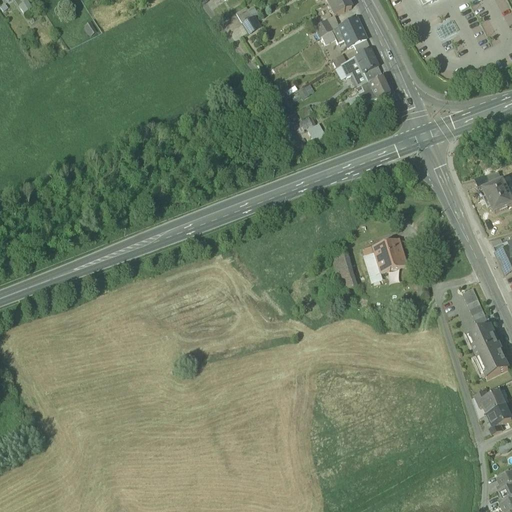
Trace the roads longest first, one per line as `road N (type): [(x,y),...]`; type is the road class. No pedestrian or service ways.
road 1 (primary): [(0,302),(360,164)]
road 2 (residential): [(481,448),(435,296),(483,276)]
road 3 (residential): [(295,141),(202,0)]
